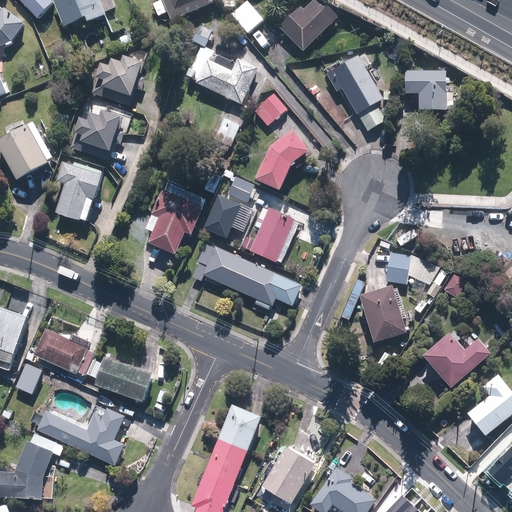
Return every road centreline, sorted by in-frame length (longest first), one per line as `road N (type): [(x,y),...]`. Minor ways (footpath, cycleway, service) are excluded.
road 1 (tertiary): [(0,252),(223,346)]
road 2 (tertiary): [(475,511),(387,428),(291,374)]
road 3 (residential): [(374,186),(291,374)]
road 4 (residential): [(145,511),(223,346)]
